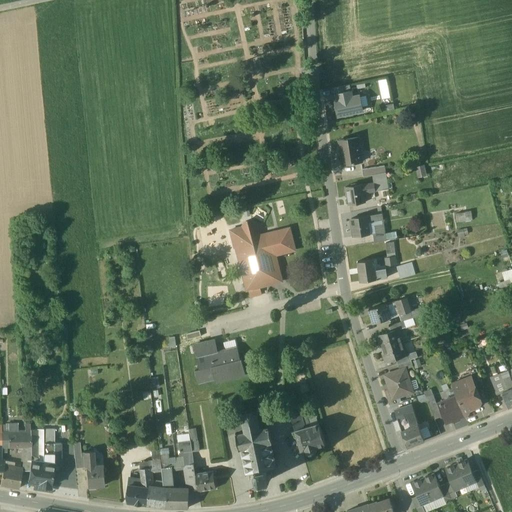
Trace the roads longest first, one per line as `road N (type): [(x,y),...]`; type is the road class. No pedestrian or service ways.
road 1 (residential): [(343,288),(310,0)]
road 2 (residential): [(402,464),(343,288)]
road 3 (secondary): [(402,464),(259,511)]
road 4 (residential): [(202,326),(343,288)]
